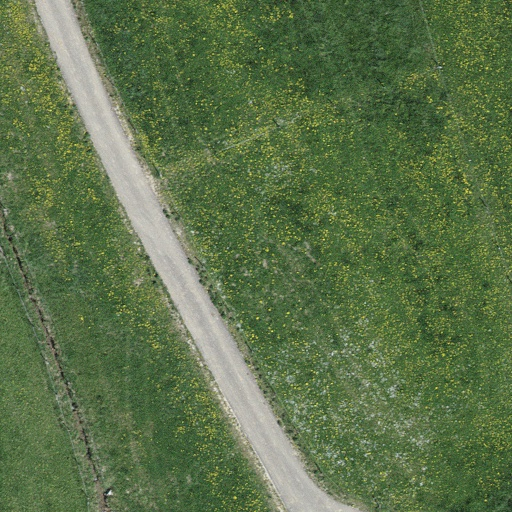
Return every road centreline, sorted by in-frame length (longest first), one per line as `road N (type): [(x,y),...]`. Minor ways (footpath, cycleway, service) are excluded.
road 1 (track): [(239,413),(79,0)]
road 2 (track): [(239,413),(280,491),(321,511)]
